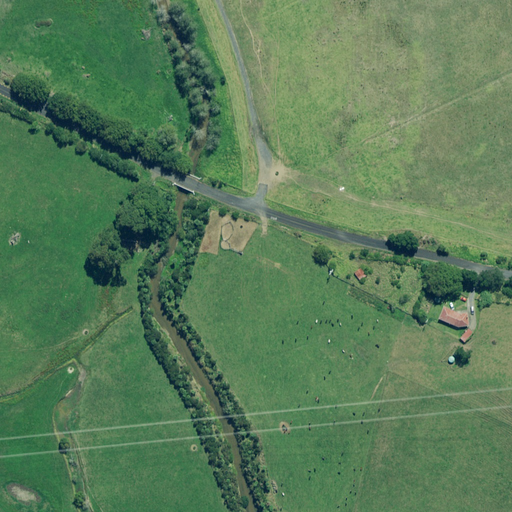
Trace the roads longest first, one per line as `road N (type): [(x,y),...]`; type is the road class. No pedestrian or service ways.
road 1 (unclassified): [(0,91),(228,199),(511,275)]
road 2 (track): [(271,176),(217,0)]
